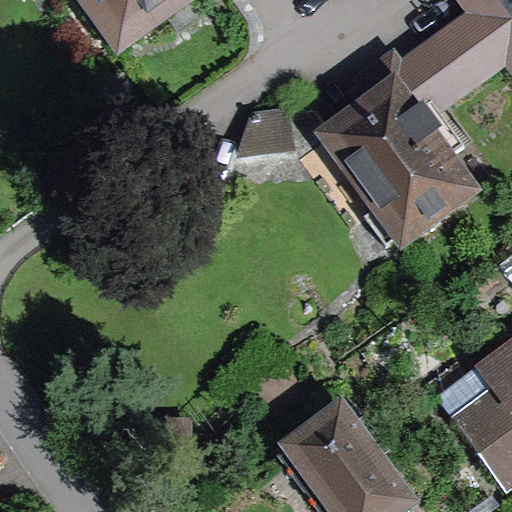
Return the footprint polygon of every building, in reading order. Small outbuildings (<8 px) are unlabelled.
[(66,0),(116,68),(208,0),(66,0)] [(358,80),(373,99),(313,143),(401,262),(483,202),(452,161),(464,152),(441,121),(505,74),(511,82),(511,0),(450,0),(464,18),(402,64),(394,53),(358,80)] [(250,116),(237,165),(296,158),(291,111),(250,116)] [(511,335),(434,393),(506,492),(511,487),(511,335)] [(399,511),(419,498),(341,392),(276,438),(330,511),(399,511)]
